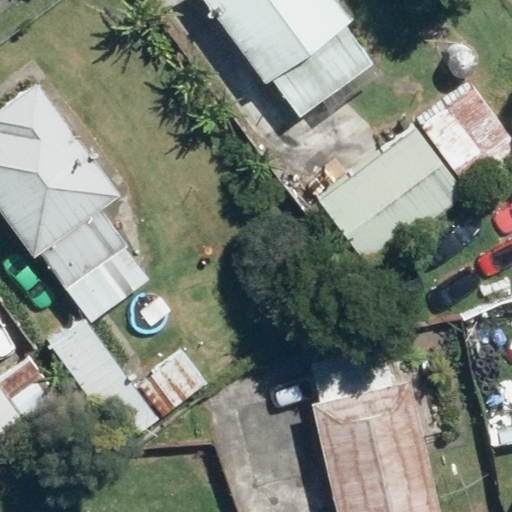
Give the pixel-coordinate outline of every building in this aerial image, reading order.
[(326,0),(193,0),(254,85),(262,80),(289,119),(370,62),(326,0)] [(408,122),(465,193),(511,155),(511,128),(468,74),(408,122)] [(0,220),(84,325),(146,275),(88,204),(114,184),(27,77),(0,98),(0,220)] [(465,193),(408,122),(307,203),(364,274),(465,193)] [(75,317),(40,344),(114,441),(149,415),(75,317)] [(380,346),(293,364),(319,485),(293,490),(297,511),(433,511),(405,374),(386,378),(380,346)] [(21,424),(53,399),(32,373),(1,397),(0,396),(0,449),(26,430),(21,424)]
